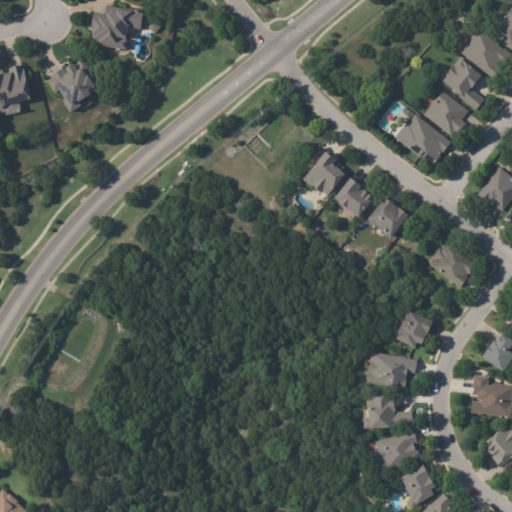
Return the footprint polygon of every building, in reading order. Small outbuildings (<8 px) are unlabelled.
[(114,7),(138,10),(138,12),(147,13),(144,29),(133,28),(132,38),(130,37),(129,41),(131,42),(130,50),(98,45),(98,41),(94,41),(95,34),(96,34),(97,28),(93,27),(95,13),(107,14),(108,6),(114,7)] [(511,9),(511,48),(511,50),(483,25),(497,8),(503,13),(509,7),(511,9)] [(497,67),(496,69),(498,71),(491,80),(455,50),(463,40),(466,43),(469,39),(468,38),(469,37),(465,34),(472,24),(498,45),(497,46),(501,49),(502,48),(509,53),(497,67)] [(82,59),(101,86),(100,87),(101,88),(94,92),(96,95),(94,96),(95,97),(86,103),(84,99),(80,102),(83,105),(79,108),(79,107),(71,112),(63,100),(66,99),(60,90),(55,93),(47,80),(52,77),(50,76),(62,68),(64,71),(76,63),(76,62),(82,58),(82,59)] [(479,76),(469,89),(483,100),(474,111),(458,99),(459,98),(440,83),(456,62),(458,59),(480,75),(479,76)] [(21,67),(25,81),(29,80),(34,100),(19,104),(21,112),(6,116),(5,112),(0,113),(0,75),(7,74),(10,73),(12,72),(11,68),(21,65),(21,67)] [(466,112),(459,122),(463,125),(455,135),(453,133),(449,137),(421,116),(440,91),(467,112),(466,112)] [(449,144),(442,153),(441,152),(437,157),(438,158),(430,169),(394,139),(406,124),(408,124),(415,116),(449,144)] [(334,160),(335,161),(334,161),(343,169),(340,174),(342,175),(328,193),(328,194),(326,196),(321,193),(311,186),(310,187),(302,180),(315,164),(314,163),(323,153),(327,157),(328,156),(334,160)] [(500,212),(491,205),(485,201),(484,203),(475,196),(498,168),(511,179),(511,198),(501,212),(500,212)] [(350,180),(363,191),(363,192),(369,197),(370,196),(373,198),(356,219),(349,213),(349,214),(332,200),(348,179),(350,180)] [(384,199),(407,217),(389,239),(388,238),(387,239),(382,235),(383,233),(366,220),(384,199)] [(424,222),(427,228),(417,232),(413,225),(423,220),(424,222)] [(470,271),(467,275),(465,275),(464,277),(466,278),(459,287),(460,287),(458,290),(429,267),(435,259),(431,256),(436,249),(439,251),(442,248),(444,248),(446,245),(472,265),(469,269),(470,270),(470,271)] [(428,324),(422,337),(421,336),(416,346),(412,344),(409,350),(390,341),(393,335),(392,334),(397,322),(398,323),(403,312),(428,323),(428,324)] [(510,357),(500,372),(479,358),(490,341),(492,342),(498,334),(511,343),(505,351),(511,355),(510,357)] [(414,362),(412,374),(403,372),(402,380),(404,380),(403,390),(394,388),(393,390),(379,388),(379,386),(363,384),(363,383),(362,380),(362,376),(364,375),(367,354),(414,361),(414,362)] [(511,388),(511,404),(509,404),(509,406),(510,406),(509,415),(508,415),(508,418),(468,414),(469,402),(476,403),(476,401),(474,401),(474,397),(470,397),(472,377),(487,378),(486,386),(491,387),(491,385),(511,387),(511,388)] [(409,412),(411,412),(412,422),(413,422),(413,427),(366,431),(366,430),(363,431),(362,420),(366,420),(365,410),(366,410),(366,408),(365,407),(365,402),(366,399),(392,397),(393,414),(409,412)] [(505,426),(508,430),(509,429),(511,433),(511,456),(510,458),(511,460),(511,464),(501,473),(498,468),(496,470),(488,459),(490,458),(488,455),(486,452),(485,453),(483,450),(486,449),(481,443),(504,425),(505,426)] [(412,433),(416,445),(413,445),(416,456),(415,456),(417,463),(382,473),(379,464),(373,465),(369,453),(375,451),(373,443),(412,432),(412,433)] [(421,467),(428,478),(427,478),(433,488),(428,491),(432,496),(414,507),(413,506),(410,507),(407,502),(409,501),(402,489),(403,489),(398,480),(421,466),(421,467)] [(0,511),(0,495),(6,490),(13,495),(23,503),(22,504),(32,511),(0,511)] [(442,496),(450,505),(448,507),(452,511),(421,511),(441,495),(442,496)]
